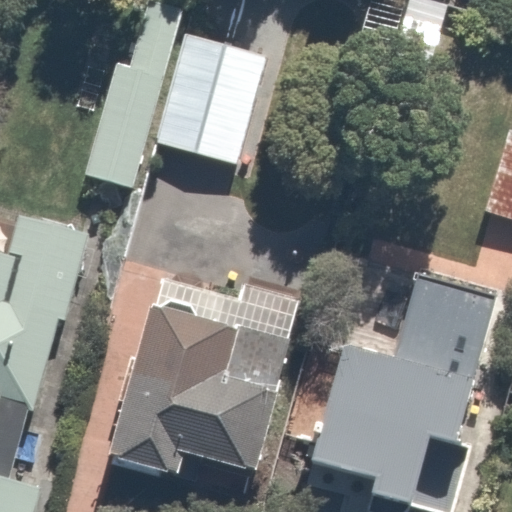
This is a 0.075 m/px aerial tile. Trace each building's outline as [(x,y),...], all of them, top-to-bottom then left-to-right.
[(188,39),(138,24),(95,174),(145,189),(188,39)] [(280,55),(201,38),(176,149),(255,166),(280,55)] [(511,130),(484,210),(511,219),(511,130)] [(25,261),(0,253),(0,511),(60,511),(68,487),(3,469),(22,401),(61,412),(108,239),(37,220),(25,261)] [(244,289),(167,270),(121,464),(210,485),(215,462),(288,479),(332,294),(247,274),(244,289)] [(408,367),(361,356),(332,476),(412,496),(408,511),(414,511),(483,511),(511,393),(511,291),(432,271),(408,367)]
